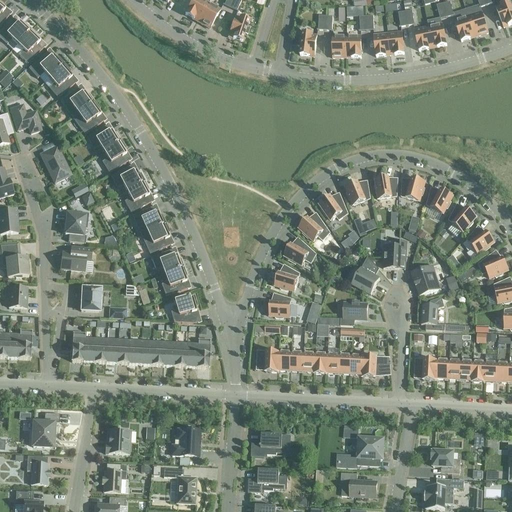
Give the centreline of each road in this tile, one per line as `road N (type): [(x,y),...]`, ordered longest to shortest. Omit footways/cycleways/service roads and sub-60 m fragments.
road 1 (residential): [(231,337),(281,214),(351,161),(427,163),(466,185),(511,237)]
road 2 (residential): [(231,337),(197,243),(124,108),(24,0)]
road 3 (residential): [(278,74),(410,77),(511,48)]
road 4 (residential): [(232,398),(398,406)]
road 5 (residential): [(44,287),(43,238),(15,158),(26,154)]
road 6 (residential): [(131,0),(180,38),(253,68)]
road 7 (residential): [(92,389),(232,398)]
road 8 (residential): [(74,511),(92,389)]
